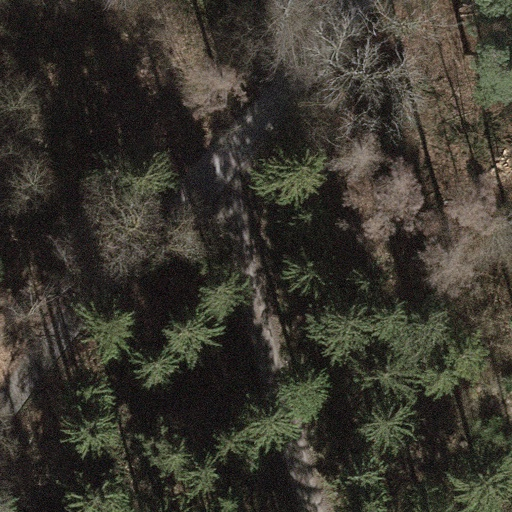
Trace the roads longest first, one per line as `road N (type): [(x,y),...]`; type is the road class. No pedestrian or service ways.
road 1 (track): [(0,415),(19,381),(125,258),(212,176),(341,0)]
road 2 (track): [(212,176),(312,511)]
